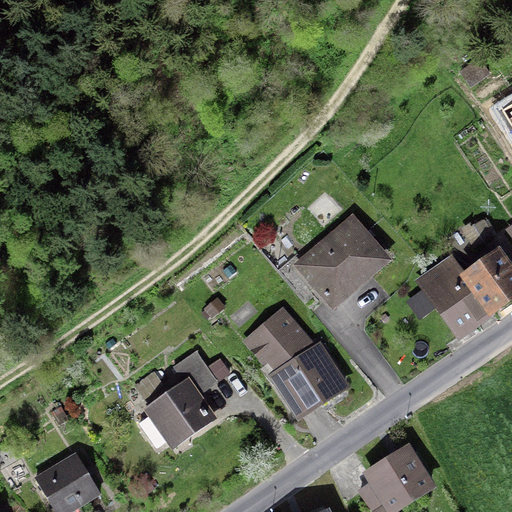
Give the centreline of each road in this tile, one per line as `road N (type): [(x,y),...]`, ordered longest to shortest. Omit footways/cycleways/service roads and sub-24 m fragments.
road 1 (track): [(0,380),(198,245),(344,90),(402,0)]
road 2 (residential): [(245,511),(511,327)]
